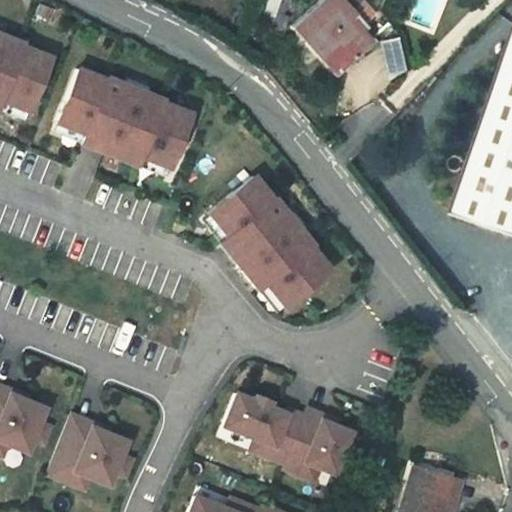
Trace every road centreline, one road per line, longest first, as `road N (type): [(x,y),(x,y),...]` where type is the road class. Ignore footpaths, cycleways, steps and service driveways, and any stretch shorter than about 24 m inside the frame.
road 1 (residential): [(102,0),(189,42),(249,86),(406,278)]
road 2 (residential): [(219,328),(220,297),(208,275),(0,186)]
road 3 (unknown): [(315,167),(511,3)]
road 4 (residential): [(219,328),(279,352),(329,351),(406,278)]
road 5 (residential): [(0,323),(187,399)]
road 6 (residential): [(406,278),(511,418)]
road 7 (residential): [(138,511),(187,399)]
